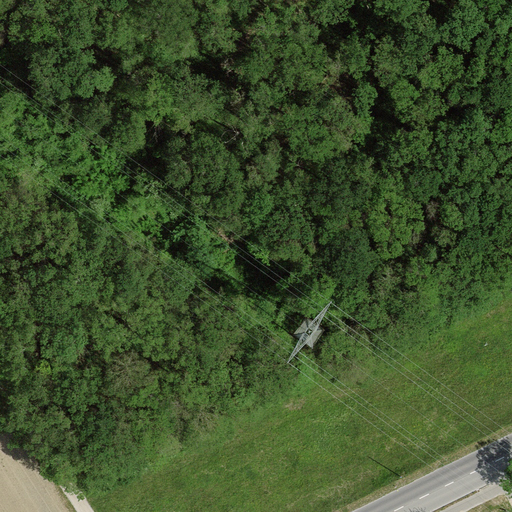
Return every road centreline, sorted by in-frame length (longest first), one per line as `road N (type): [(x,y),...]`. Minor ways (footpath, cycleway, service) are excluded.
road 1 (track): [(0,366),(89,511)]
road 2 (tertiary): [(511,453),(392,511)]
